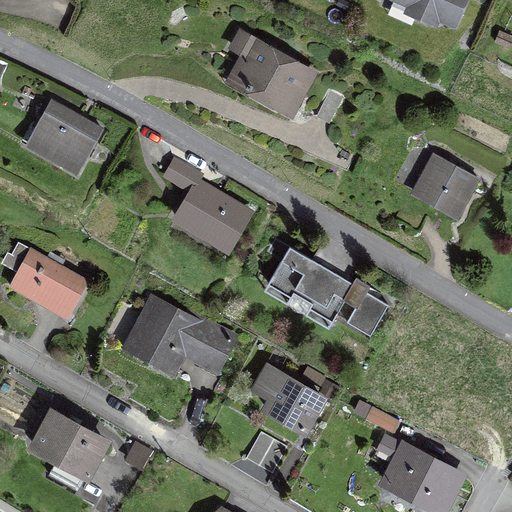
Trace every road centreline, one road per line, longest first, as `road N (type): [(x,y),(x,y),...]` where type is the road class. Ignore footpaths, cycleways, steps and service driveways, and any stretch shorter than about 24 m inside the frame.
road 1 (residential): [(511,329),(180,128),(0,45)]
road 2 (residential): [(0,341),(277,511)]
